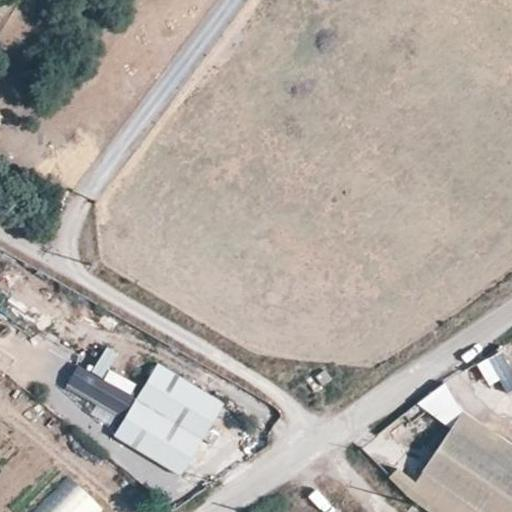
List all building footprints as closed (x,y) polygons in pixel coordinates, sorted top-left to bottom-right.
[(80,364),(68,385),(123,416),(140,386),(113,371),(122,354),(108,346),(93,371),(80,364)] [(0,349),(0,371),(2,373),(13,363),(0,349)] [(503,381),(509,393),(511,391),(511,361),(505,350),(478,364),(490,388),(503,381)] [(221,401),(157,363),(113,437),(178,475),(221,401)] [(316,392),(332,380),(324,368),(306,381),(316,392)] [(507,511),(511,506),(511,445),(459,408),(419,467),(484,511),(507,511)]
